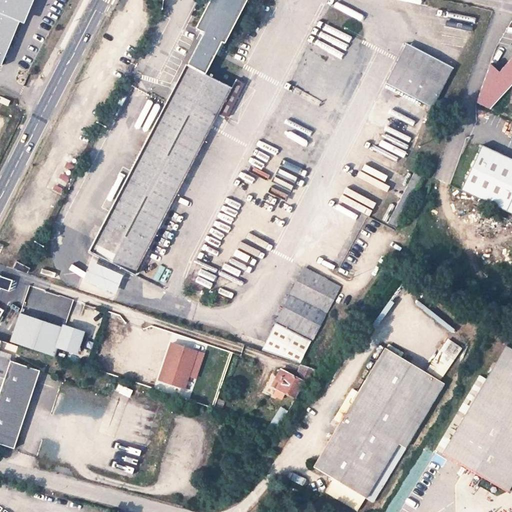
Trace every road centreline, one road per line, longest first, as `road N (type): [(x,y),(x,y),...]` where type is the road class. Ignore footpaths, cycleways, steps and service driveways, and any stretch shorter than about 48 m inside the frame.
road 1 (unknown): [(237,511),(386,328),(434,332)]
road 2 (unknown): [(18,473),(34,434),(58,423),(69,424),(86,464),(164,482),(177,473),(195,419)]
road 3 (primary): [(0,199),(101,0)]
road 4 (residential): [(0,468),(157,511)]
